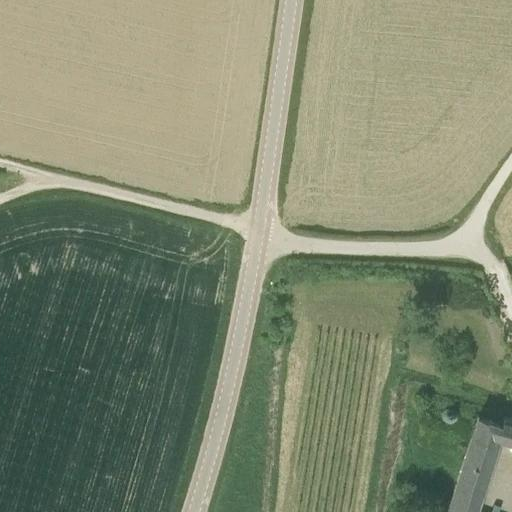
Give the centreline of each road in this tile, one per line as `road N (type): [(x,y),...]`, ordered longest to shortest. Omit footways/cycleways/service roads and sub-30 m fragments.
road 1 (secondary): [(192,511),(223,408),(258,232)]
road 2 (secondary): [(258,232),(291,0)]
road 3 (unclassified): [(258,232),(295,244),(445,249),(470,240),(478,224)]
road 4 (track): [(57,180),(258,232)]
